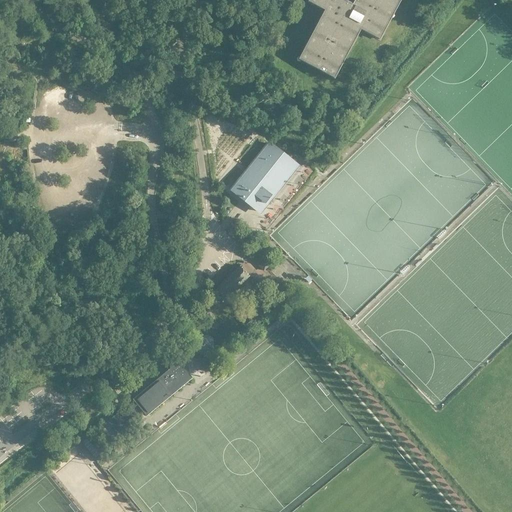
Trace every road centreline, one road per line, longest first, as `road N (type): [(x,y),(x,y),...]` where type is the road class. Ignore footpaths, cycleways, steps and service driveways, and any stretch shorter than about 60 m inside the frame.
road 1 (unclassified): [(0,452),(168,319)]
road 2 (unclassified): [(168,319),(152,216),(151,129)]
